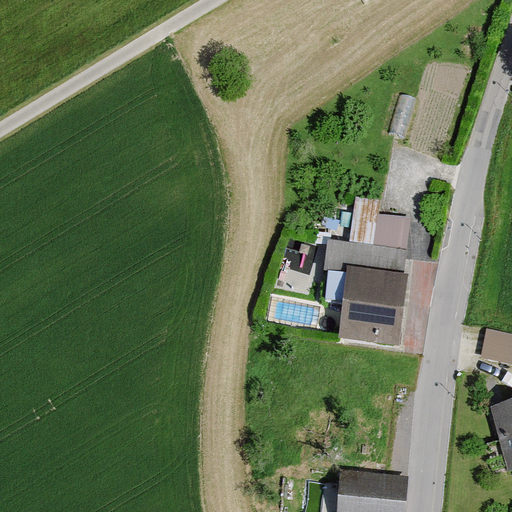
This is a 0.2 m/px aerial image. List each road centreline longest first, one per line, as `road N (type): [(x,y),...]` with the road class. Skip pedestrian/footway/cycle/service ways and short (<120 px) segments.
road 1 (unclassified): [(511,66),(468,239),(435,414),(426,511)]
road 2 (track): [(0,131),(218,0)]
